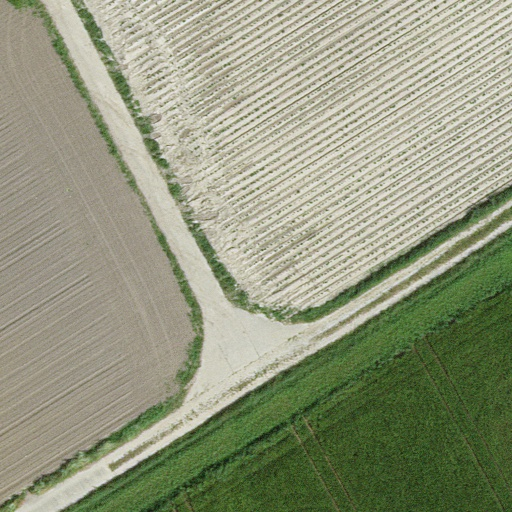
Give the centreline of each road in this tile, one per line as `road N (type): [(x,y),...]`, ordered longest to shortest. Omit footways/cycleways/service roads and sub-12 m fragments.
road 1 (track): [(48,511),(511,223)]
road 2 (track): [(250,386),(41,0)]
